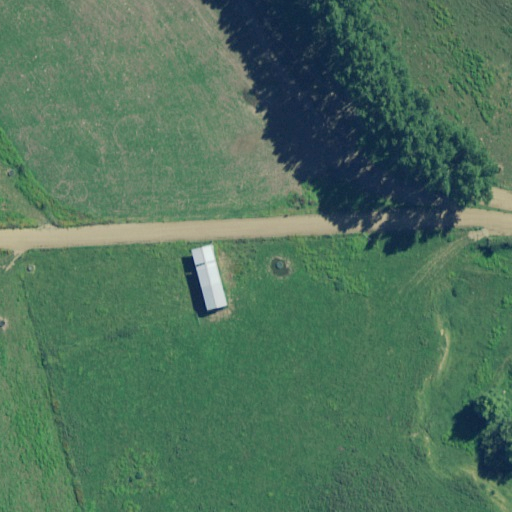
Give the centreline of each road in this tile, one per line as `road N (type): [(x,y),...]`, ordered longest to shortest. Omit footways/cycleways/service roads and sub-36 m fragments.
road 1 (track): [(426,235),(0,232)]
road 2 (track): [(511,241),(426,235),(415,133),(341,0)]
